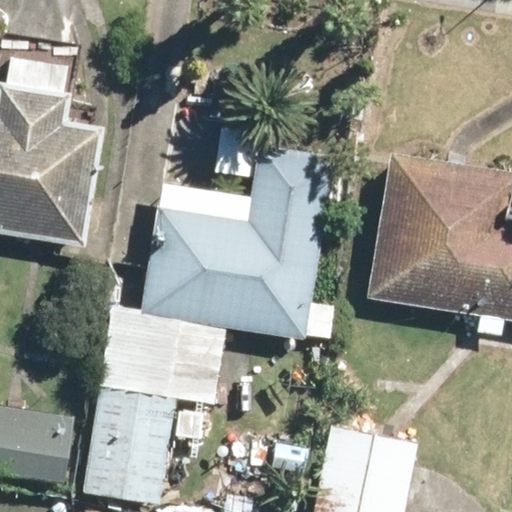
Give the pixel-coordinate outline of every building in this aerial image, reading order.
[(0,232),(73,243),(90,120),(0,107),(0,232)] [(224,327),(292,339),(310,239),(309,239),(322,163),(253,151),(240,225),(159,211),(141,311),(224,326),(224,327)] [(511,194),(393,178),(377,291),(511,311),(511,194)] [(102,392),(86,494),(158,505),(174,404),(102,392)] [(0,416),(0,470),(49,477),(56,423),(0,416)] [(333,437),(316,511),(395,511),(409,455),(333,437)]
